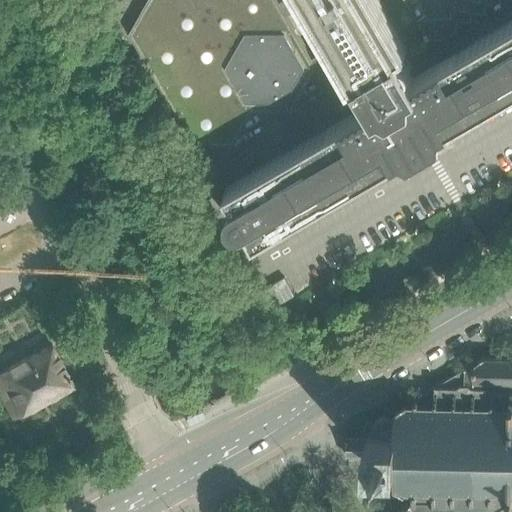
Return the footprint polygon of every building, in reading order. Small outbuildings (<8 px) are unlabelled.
[(292,107),(317,63),(316,62),(333,52),(329,45),(312,55),(287,12),(304,2),(303,1),(302,0),(147,0),(130,30),(188,130),(203,130),(209,140),(234,140),(253,107),(292,107)] [(302,0),(303,1),(304,2),(329,45),(333,52),(349,81),(357,77),(359,80),(402,55),(400,52),(401,51),(402,53),(406,50),(405,49),(407,47),(379,0),(302,0)] [(443,128),(511,88),(511,19),(414,76),(412,72),(402,55),(359,80),(371,101),(226,185),(234,199),(231,202),(228,206),(227,210),(228,215),(231,220),(236,224),(242,225),(248,223),(256,237),(402,152),(404,152),(410,155),(412,155),(440,139),(442,137),(442,131),(443,128)] [(73,385),(51,344),(0,371),(0,393),(13,417),(73,385)] [(511,511),(511,358),(483,357),(430,388),(431,392),(427,395),(424,397),(420,394),(416,397),(416,404),(404,403),(396,408),(396,415),(384,415),(375,420),(375,431),(368,431),(368,436),(349,436),(346,437),(346,454),(348,456),(367,456),(367,461),(374,461),(374,472),(383,478),(395,478),(394,485),(403,490),(412,491),(412,504),(425,504),(429,511),(434,508),(447,508),(447,511),(469,511),(472,509),(485,509),(486,511),(511,511)] [(7,437),(0,440),(0,445),(2,450),(11,445),(7,437)]
